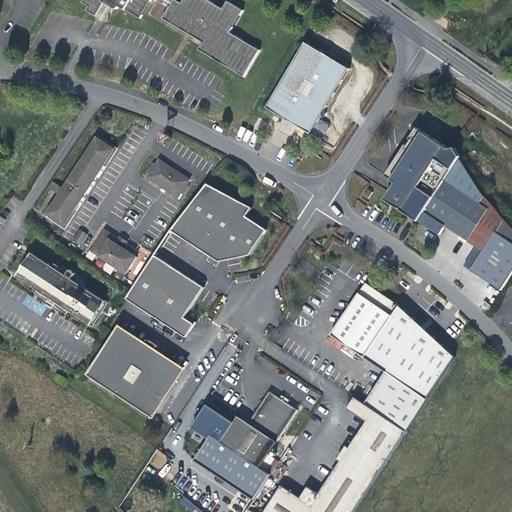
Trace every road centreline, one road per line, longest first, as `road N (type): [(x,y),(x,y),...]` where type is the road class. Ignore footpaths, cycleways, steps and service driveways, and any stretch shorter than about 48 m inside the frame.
road 1 (residential): [(319,196),(151,112),(0,68)]
road 2 (residential): [(511,353),(448,288),(319,196)]
road 3 (unclassified): [(423,43),(319,196)]
road 4 (unknown): [(113,176),(93,209),(107,226),(126,230),(143,207),(142,196),(122,181)]
road 5 (unclassified): [(319,196),(247,311)]
